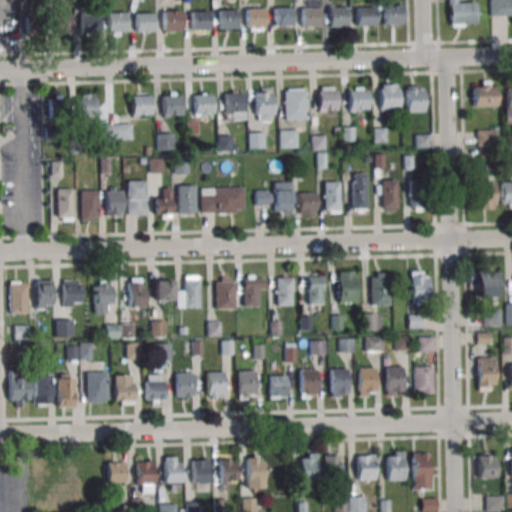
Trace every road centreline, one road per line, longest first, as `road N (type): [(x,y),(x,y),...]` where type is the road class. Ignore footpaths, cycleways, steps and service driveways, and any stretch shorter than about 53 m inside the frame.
road 1 (residential): [(0,252),(511,237)]
road 2 (residential): [(0,431),(511,420)]
road 3 (residential): [(455,511),(446,56)]
road 4 (residential): [(0,70),(423,57)]
